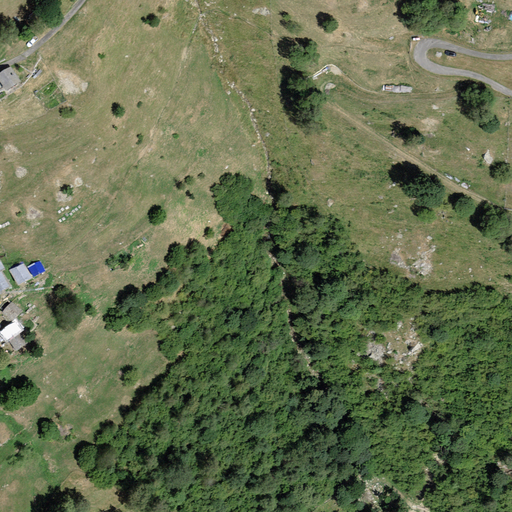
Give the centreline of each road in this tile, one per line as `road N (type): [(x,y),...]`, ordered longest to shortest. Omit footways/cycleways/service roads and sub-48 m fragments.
road 1 (track): [(509,92),(378,99),(326,79),(318,93),(404,155),(511,214)]
road 2 (unclassified): [(511,94),(429,66),(418,53),(431,42),(511,56)]
